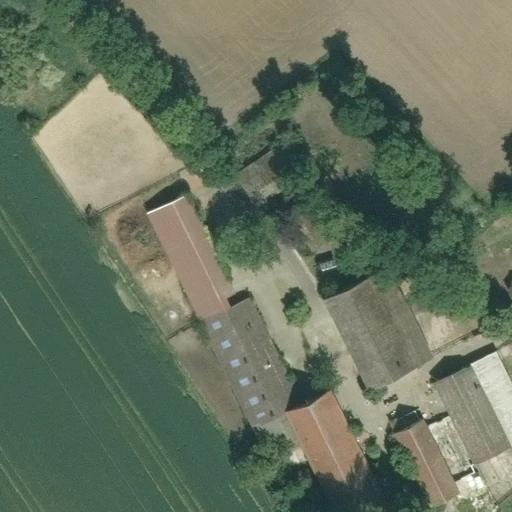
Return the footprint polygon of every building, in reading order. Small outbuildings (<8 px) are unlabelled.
[(284,136),(240,164),(256,190),(300,162),(284,136)] [(298,193),(272,210),(302,257),(328,240),(298,193)] [(186,197),(152,214),(271,457),(304,441),(339,511),(354,511),(381,499),(328,392),(301,405),(249,297),(230,306),(227,300),(234,297),(186,197)] [(511,247),(494,256),(511,296),(511,247)] [(393,262),(328,292),(373,384),(437,353),(393,262)] [(511,378),(496,348),(436,379),(479,461),(511,444),(511,378)] [(422,413),(395,427),(433,502),(460,488),(422,413)]
